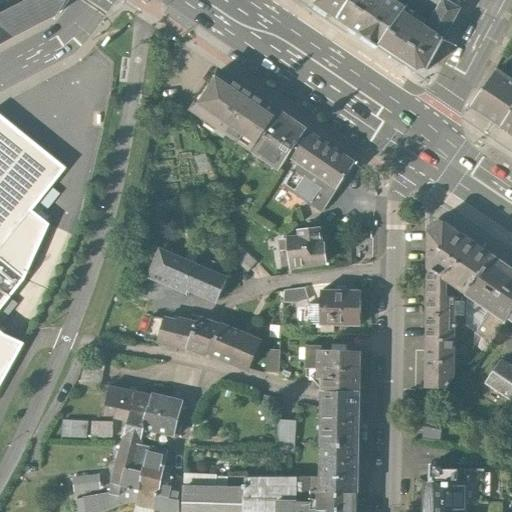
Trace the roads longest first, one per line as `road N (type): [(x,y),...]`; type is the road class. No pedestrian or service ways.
road 1 (residential): [(424,143),(400,189),(388,511)]
road 2 (primary): [(219,0),(424,143)]
road 3 (tertiary): [(500,0),(424,143)]
